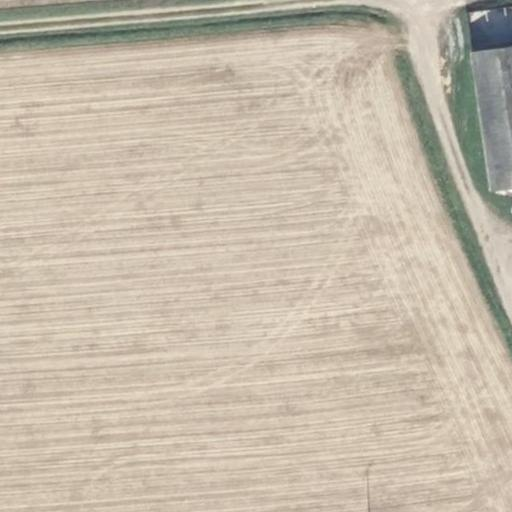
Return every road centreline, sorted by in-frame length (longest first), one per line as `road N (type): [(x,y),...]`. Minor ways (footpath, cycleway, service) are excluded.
road 1 (track): [(375,0),(406,20),(427,63),(511,298)]
road 2 (track): [(0,26),(298,0)]
